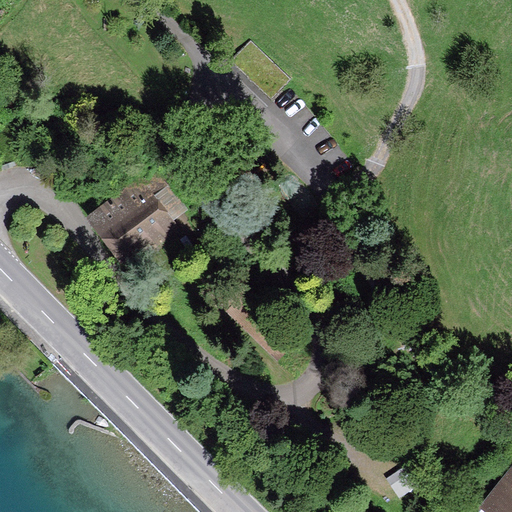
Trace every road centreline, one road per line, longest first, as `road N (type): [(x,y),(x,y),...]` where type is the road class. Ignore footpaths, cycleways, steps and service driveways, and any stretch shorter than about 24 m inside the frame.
road 1 (secondary): [(238,511),(0,264)]
road 2 (track): [(401,0),(422,55),(411,96),(378,129),(294,186)]
